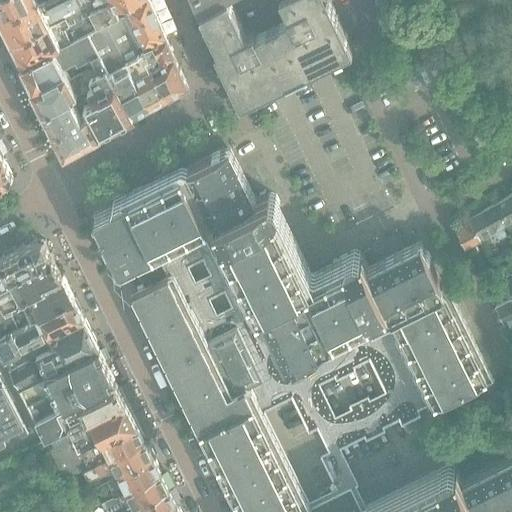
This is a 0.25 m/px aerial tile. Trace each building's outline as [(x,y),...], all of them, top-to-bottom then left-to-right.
[(0,0),(0,18),(1,20),(41,0),(0,0)] [(12,43),(88,5),(85,0),(41,0),(1,20),(12,43)] [(125,4),(133,0),(101,0),(88,6),(99,27),(107,24),(129,12),(125,4)] [(165,33),(151,0),(133,0),(125,4),(129,12),(142,43),(165,33)] [(194,0),(199,9),(217,0),(194,0)] [(297,75),(273,26),(256,34),(254,30),(247,33),(230,0),(217,0),(199,9),(200,11),(205,21),(209,18),(213,27),(209,29),(221,54),(218,55),(241,102),(251,97),(249,93),(257,89),(259,93),(269,89),(297,75)] [(353,48),(331,1),(329,0),(282,0),(291,17),(273,26),(297,75),(335,57),(333,52),(341,48),(343,52),(353,48)] [(99,27),(88,6),(88,5),(12,43),(23,64),(55,49),(99,27)] [(154,65),(145,48),(138,52),(135,48),(142,43),(129,12),(107,24),(150,106),(166,97),(150,67),(154,65)] [(99,134),(150,106),(107,24),(99,27),(55,49),(66,70),(91,56),(96,65),(71,79),(76,91),(87,112),(99,134)] [(186,80),(167,35),(165,33),(142,43),(145,48),(154,65),(150,67),(166,97),(183,88),(186,80)] [(71,79),(66,70),(55,49),(23,64),(33,86),(32,87),(43,108),(76,91),(71,79)] [(87,112),(76,91),(43,108),(54,130),(87,112)] [(99,134),(87,112),(54,130),(62,147),(69,150),(99,134)] [(459,467),(458,467),(454,465),(449,462),(391,491),(366,503),(367,505),(366,505),(356,485),(358,484),(340,447),(364,436),(366,439),(385,430),(383,427),(391,422),(399,419),(418,410),(482,379),(488,376),(487,373),(483,365),(479,356),(475,348),(470,338),(466,330),(462,321),(458,313),(454,304),(450,296),(424,244),(391,260),(371,270),(363,253),(360,254),(360,253),(354,251),(333,261),(308,273),(276,209),(278,208),(280,203),(276,195),(270,194),(269,194),(268,192),(251,200),(225,147),(217,151),(216,152),(188,165),(182,169),(177,171),(163,178),(148,186),(129,195),(130,198),(120,203),(119,200),(113,203),(105,207),(94,212),(118,260),(119,263),(121,263),(122,264),(155,248),(158,253),(158,254),(160,259),(168,274),(163,276),(146,284),(133,291),(150,326),(167,359),(183,392),(202,430),(209,445),(217,461),(218,463),(226,480),(234,496),(241,511),(511,511),(511,452),(464,476),(459,467)] [(0,183),(9,179),(12,171),(11,170),(4,155),(0,157),(0,183)] [(511,195),(511,194),(497,201),(509,222),(511,220),(511,195)] [(509,222),(497,201),(484,209),(500,239),(506,235),(504,232),(501,226),(509,222)] [(500,239),(484,209),(470,216),(481,237),(489,233),(491,239),(493,242),(500,239)] [(481,237),(470,216),(455,224),(471,255),(478,251),(476,247),(473,242),(481,237)] [(62,273),(46,240),(36,237),(2,254),(3,254),(0,255),(0,289),(3,295),(0,296),(0,297),(4,305),(62,273)] [(0,335),(74,297),(62,273),(4,305),(0,306),(0,335)] [(511,321),(511,298),(511,296),(503,300),(500,295),(501,294),(499,291),(491,294),(506,324),(511,321)] [(0,350),(5,360),(85,318),(74,297),(0,335),(0,350)] [(18,386),(99,346),(85,318),(5,360),(18,386)] [(35,420),(115,379),(99,346),(18,386),(19,387),(16,389),(21,398),(24,396),(35,420)] [(0,411),(13,404),(2,383),(0,379),(0,411)] [(49,453),(53,459),(63,479),(94,464),(145,440),(126,401),(115,379),(35,420),(45,439),(35,443),(34,442),(33,443),(34,445),(32,445),(38,458),(49,453)] [(27,423),(20,408),(16,410),(13,404),(0,411),(0,413),(9,432),(16,429),(21,438),(28,435),(24,425),(27,423)] [(429,432),(418,410),(399,419),(410,441),(429,432)] [(9,432),(0,413),(0,449),(6,446),(1,437),(9,432)] [(118,474),(153,457),(145,440),(94,464),(99,473),(114,465),(118,474)] [(114,495),(162,473),(153,457),(118,474),(107,479),(114,495)] [(121,511),(123,511),(169,487),(162,473),(114,495),(101,501),(106,511),(121,511)] [(157,511),(176,503),(169,487),(123,511),(157,511)] [(180,511),(176,503),(157,511),(180,511)]
